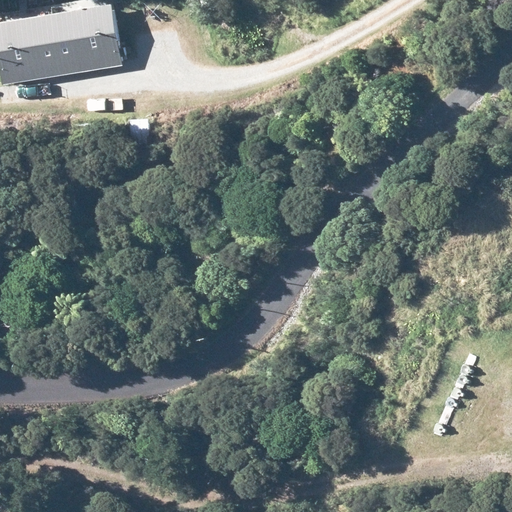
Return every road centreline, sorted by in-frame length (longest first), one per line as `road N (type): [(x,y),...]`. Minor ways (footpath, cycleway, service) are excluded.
road 1 (unclassified): [(511,59),(381,175),(234,358),(131,389),(0,394)]
road 2 (unknown): [(406,0),(305,59),(264,73),(198,75),(174,65)]
